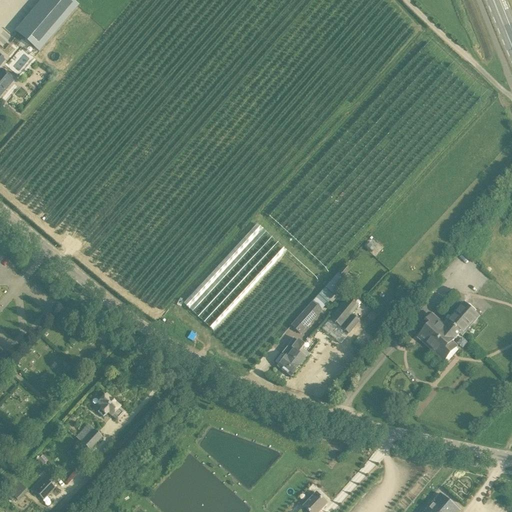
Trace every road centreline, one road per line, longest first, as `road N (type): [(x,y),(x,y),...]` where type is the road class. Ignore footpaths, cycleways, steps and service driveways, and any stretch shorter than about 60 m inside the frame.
road 1 (tertiary): [(511,459),(280,400),(210,369),(119,309),(0,208)]
road 2 (track): [(182,354),(44,511)]
road 3 (unknown): [(327,414),(460,266)]
